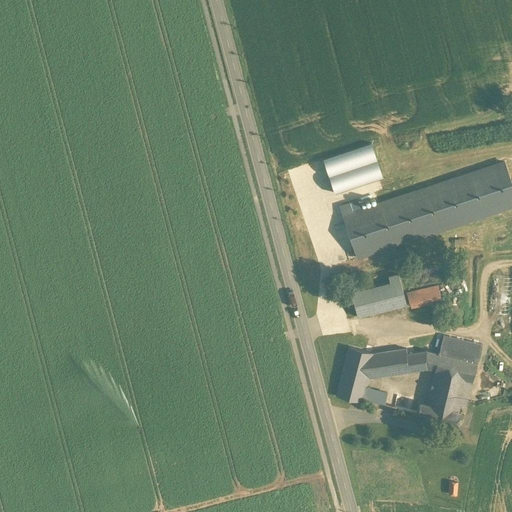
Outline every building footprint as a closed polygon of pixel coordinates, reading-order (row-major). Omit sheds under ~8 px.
[(371,144),(324,160),(335,192),(382,176),(371,144)] [(511,205),(511,184),(504,160),(343,213),(358,257),(511,205)] [(357,317),(406,304),(398,274),(388,277),(390,282),(350,293),(357,317)] [(410,303),(440,295),(437,285),(407,293),(410,303)] [(441,300),(440,295),(410,303),(411,308),(441,300)] [(443,335),(439,354),(477,362),(481,344),(443,335)] [(361,399),(364,389),(367,376),(373,353),(349,347),(336,395),(360,402),(361,399)] [(426,367),(426,351),(407,354),(406,348),(373,353),(367,376),(426,367)] [(435,366),(474,376),(477,362),(439,354),(426,351),(426,367),(435,366)] [(474,376),(435,366),(427,404),(457,411),(458,405),(466,406),(474,376)] [(364,389),(361,399),(384,404),(386,395),(364,389)] [(394,407),(417,412),(419,402),(420,400),(397,394),(394,407)] [(430,419),(457,426),(461,412),(457,411),(427,404),(419,402),(417,412),(431,416),(430,419)] [(456,494),(456,481),(447,480),(447,494),(456,494)]
